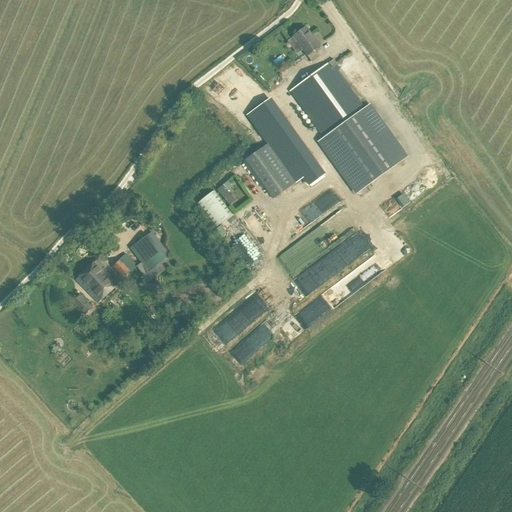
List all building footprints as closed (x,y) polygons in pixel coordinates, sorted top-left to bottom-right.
[(320,47),(306,28),(294,37),(313,63),(319,58),(314,52),(320,47)] [(406,157),(369,105),(365,109),(334,67),(337,64),(334,59),(290,91),(324,138),(320,141),(357,193),(406,157)] [(248,116),(254,124),(278,107),(272,98),(248,116)] [(309,180),(325,169),(290,118),(265,134),(268,139),(246,154),(274,196),(305,175),(309,180)] [(223,185),(217,190),(230,205),(235,201),(228,191),(232,187),(227,181),(223,185)] [(420,194),(415,188),(400,199),(405,206),(420,194)] [(254,209),(242,220),(264,243),(276,232),(254,209)] [(130,248),(148,272),(167,259),(148,235),(130,248)] [(292,267),(311,257),(306,248),(287,257),(292,267)] [(113,268),(124,279),(137,267),(126,255),(113,268)] [(76,280),(98,304),(119,284),(98,260),(76,280)] [(333,273),(322,262),(301,284),(312,295),(333,273)] [(73,302),(85,315),(92,309),(80,295),(73,302)] [(227,357),(233,352),(228,346),(222,351),(227,357)]
